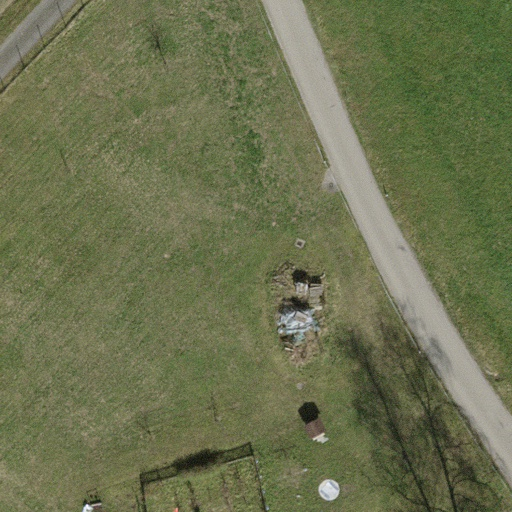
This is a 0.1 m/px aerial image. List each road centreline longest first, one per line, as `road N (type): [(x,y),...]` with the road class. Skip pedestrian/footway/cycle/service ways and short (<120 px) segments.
road 1 (unclassified): [(291,0),(489,422),(511,445)]
road 2 (track): [(110,0),(0,115)]
